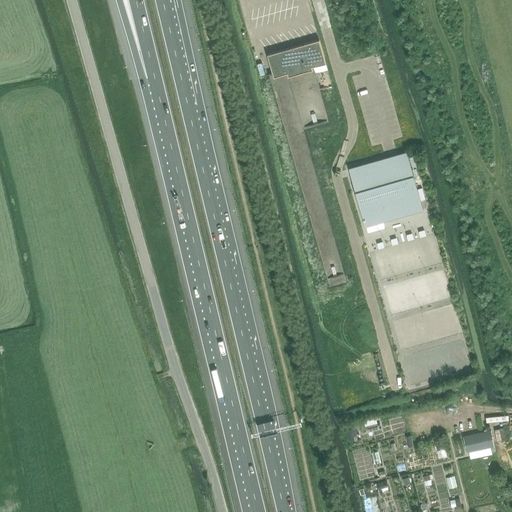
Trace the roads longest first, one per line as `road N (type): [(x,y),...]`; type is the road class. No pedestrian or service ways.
road 1 (unclassified): [(221,511),(72,0)]
road 2 (motorway): [(285,511),(162,0)]
road 3 (motorway): [(154,78),(258,511)]
road 4 (unclassified): [(394,386),(334,171),(353,129),(318,0)]
